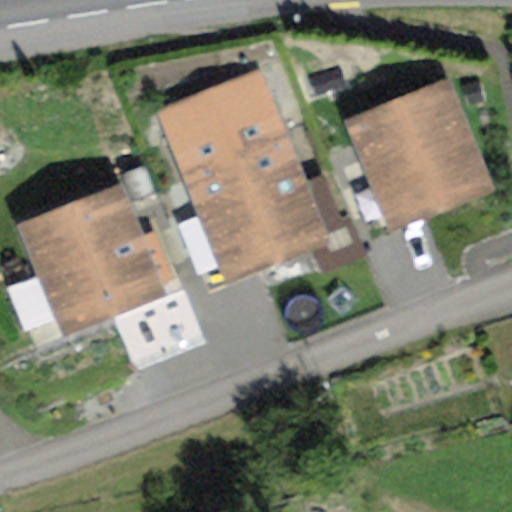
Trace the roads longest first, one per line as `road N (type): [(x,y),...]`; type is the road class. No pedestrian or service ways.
road 1 (residential): [(0,478),(511,288)]
road 2 (primary): [(179,0),(0,28)]
